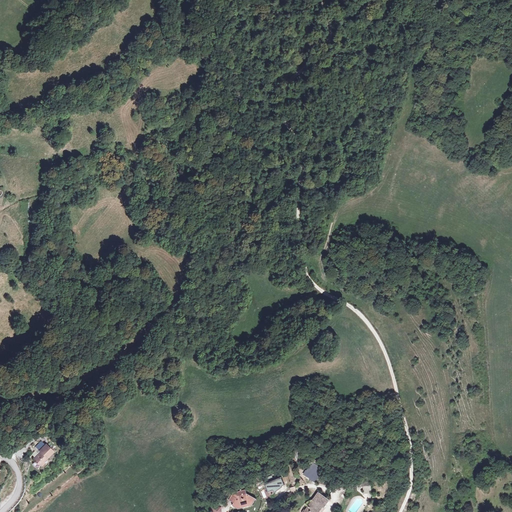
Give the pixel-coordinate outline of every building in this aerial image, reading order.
[(43,461),(53,451),(45,443),(38,451),(39,452),(33,458),(40,465),(41,465),(42,465),(43,465),(44,464),(44,463),(43,461)] [(313,461),(303,473),(315,483),(325,471),(313,461)] [(281,478),(266,484),(268,491),(273,489),(275,491),(282,487),(281,486),(284,484),(281,478)] [(232,508),(239,510),(241,504),(247,501),(252,504),(255,498),(245,494),(245,490),(232,495),(229,504),(233,505),(232,508)] [(317,511),(322,507),(324,508),(329,502),(318,494),(305,511),(317,511)] [(239,510),(252,504),(247,501),(241,504),(239,510)]
